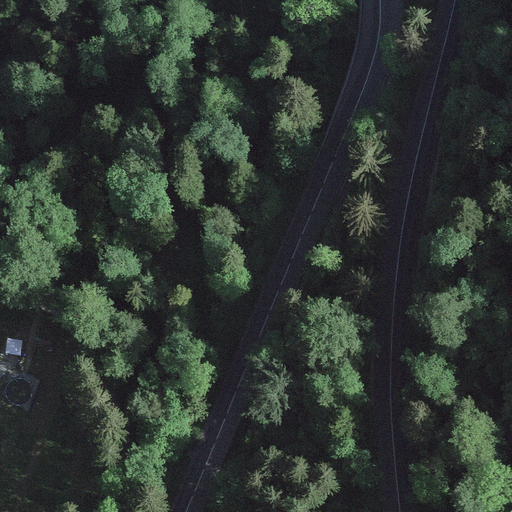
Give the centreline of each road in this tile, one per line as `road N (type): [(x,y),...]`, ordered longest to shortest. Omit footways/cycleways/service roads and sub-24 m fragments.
road 1 (secondary): [(187,511),(368,75),(379,0)]
road 2 (secondary): [(450,0),(401,244),(394,387),(403,511)]
road 3 (track): [(0,296),(43,304),(93,353),(121,422),(135,511)]
